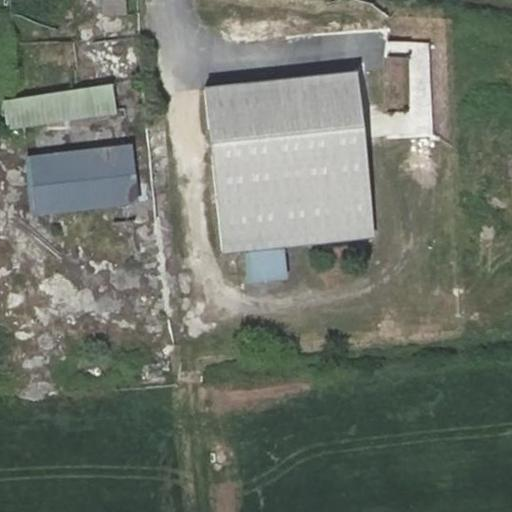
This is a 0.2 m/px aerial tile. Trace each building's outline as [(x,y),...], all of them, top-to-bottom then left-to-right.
[(102,0),(102,15),(127,15),(127,0),(102,0)] [(369,235),(354,78),(209,92),(223,249),(244,247),(282,243),(369,235)] [(112,113),(109,88),(1,104),(5,129),(112,113)] [(133,205),(127,149),(26,158),(31,215),(133,205)] [(285,275),(282,243),(244,247),(247,279),(285,275)]
